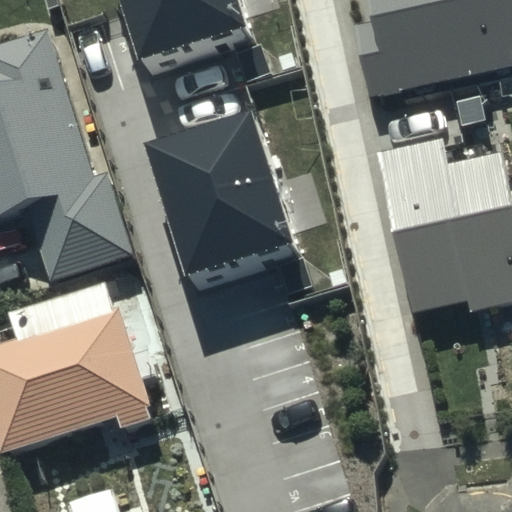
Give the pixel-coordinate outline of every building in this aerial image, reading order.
[(120,0),(146,76),(253,40),(239,0),(120,0)] [(511,0),(367,0),(372,21),(354,25),(371,99),(511,69),(511,0)] [(59,30),(0,47),(0,221),(40,209),(61,280),(143,255),(117,169),(102,169),(59,30)] [(151,156),(196,289),(304,253),(258,120),(151,156)] [(441,136),(378,150),(413,311),(468,299),(471,313),(511,303),(511,206),(500,153),(447,165),(441,136)] [(26,341),(0,349),(0,421),(11,458),(128,423),(132,436),(168,425),(132,306),(124,304),(117,280),(16,311),(26,341)] [(326,511),(305,453),(229,482),(240,511),(326,511)] [(125,511),(118,487),(68,503),(70,511),(125,511)]
